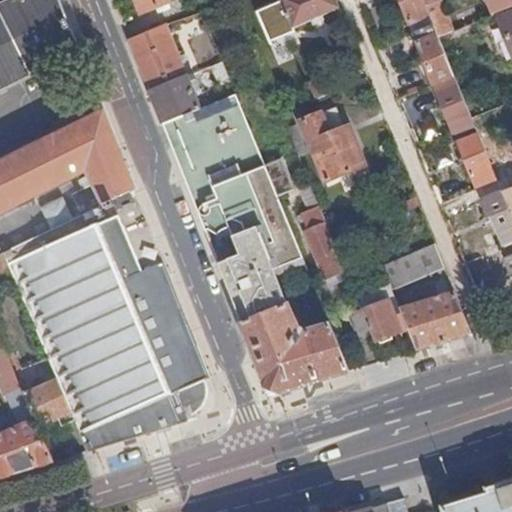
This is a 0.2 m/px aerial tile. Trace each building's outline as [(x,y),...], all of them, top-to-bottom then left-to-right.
[(0,0),(0,214),(90,171),(106,203),(136,189),(103,105),(0,154),(0,0)] [(0,91),(81,51),(61,0),(4,0),(0,2),(0,91)] [(137,0),(142,12),(171,2),(170,0),(137,0)] [(283,0),(295,28),(340,8),(336,0),(283,0)] [(422,32),(436,27),(428,6),(425,0),(401,0),(415,34),(422,32)] [(511,0),(488,0),(495,16),(511,9),(511,0)] [(436,27),(440,38),(454,33),(440,1),(428,6),(436,27)] [(511,16),(501,21),(511,48),(511,16)] [(169,26),(132,41),(150,86),(186,70),(169,26)] [(419,43),(436,85),(456,77),(440,38),(436,27),(422,32),(425,41),(419,43)] [(415,34),(419,43),(425,41),(422,32),(415,34)] [(232,82),(224,63),(212,68),(220,86),(232,82)] [(195,74),(152,91),(165,124),(202,109),(191,82),(197,80),(195,74)] [(436,85),(457,136),(472,130),(477,128),(474,120),(456,77),(436,85)] [(237,307),(244,323),(288,305),(266,251),(263,244),(293,232),(279,197),(267,168),(238,96),(202,109),(165,124),(206,230),(211,229),(218,234),(222,230),(227,229),(232,231),(242,257),(232,261),(246,296),(242,297),(240,306),(237,307)] [(400,100),(402,105),(411,102),(409,96),(400,100)] [(304,122),(326,179),(366,163),(351,126),(347,128),(338,108),(304,122)] [(460,145),(478,189),(499,182),(479,133),(474,134),(476,139),(460,145)] [(284,162),(267,168),(279,197),(296,191),(284,162)] [(366,163),(326,179),(327,181),(367,165),(366,163)] [(494,218),(506,248),(511,246),(511,188),(508,179),(499,182),(478,189),(490,219),(494,218)] [(324,214),(312,184),(301,188),(313,218),(324,214)] [(436,189),(442,204),(453,199),(447,185),(436,189)] [(212,378),(137,190),(5,254),(13,273),(59,380),(77,422),(89,452),(188,421),(188,419),(191,418),(186,403),(194,400),(203,396),(198,384),(212,378)] [(347,271),(331,233),(324,214),(313,218),(304,221),(309,233),(307,234),(326,279),(347,271)] [(296,238),(293,232),(263,244),(266,251),(296,238)] [(443,276),(449,274),(436,245),(384,267),(392,289),(393,290),(441,271),(443,276)] [(5,254),(0,256),(0,278),(13,273),(5,254)] [(221,266),(237,307),(240,306),(242,297),(246,296),(232,261),(221,266)] [(377,343),(409,330),(401,308),(393,290),(392,289),(360,302),(377,343)] [(418,351),(473,334),(456,292),(401,308),(409,330),(418,351)] [(282,393),(351,372),(332,326),(304,336),(297,349),(293,346),(300,333),(288,305),(244,323),(269,386),(282,393)] [(297,349),(304,336),(300,333),(293,346),(297,349)] [(0,479),(43,466),(54,463),(40,429),(36,419),(35,420),(25,395),(0,334),(0,377),(15,414),(16,414),(19,419),(11,422),(14,429),(7,433),(0,435),(0,479)] [(36,419),(40,429),(59,421),(63,428),(77,422),(59,380),(44,387),(42,383),(36,385),(38,389),(25,395),(35,420),(36,419)] [(14,429),(11,422),(4,425),(7,433),(14,429)] [(489,494),(511,487),(511,482),(488,489),(489,494)] [(511,511),(511,487),(489,494),(445,507),(446,511),(511,511)] [(409,511),(406,501),(374,510),(374,511),(409,511)]
